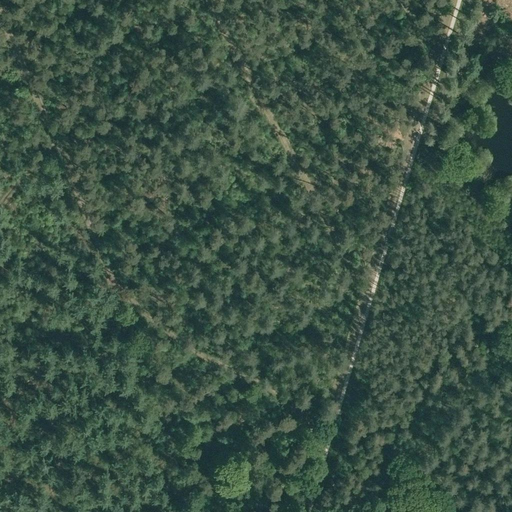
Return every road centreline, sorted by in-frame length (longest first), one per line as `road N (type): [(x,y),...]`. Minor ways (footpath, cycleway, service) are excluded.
road 1 (track): [(330,430),(210,361),(123,295),(0,17)]
road 2 (track): [(303,511),(454,0)]
road 3 (track): [(374,287),(344,251),(207,0)]
road 4 (track): [(59,511),(0,390)]
